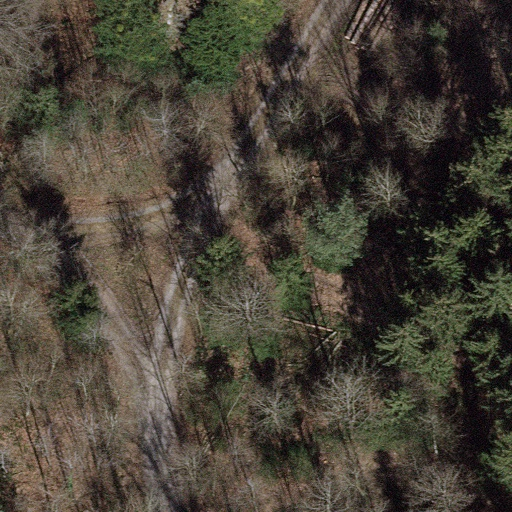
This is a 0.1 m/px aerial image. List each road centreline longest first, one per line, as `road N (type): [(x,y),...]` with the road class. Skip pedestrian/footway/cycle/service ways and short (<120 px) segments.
road 1 (track): [(38,233),(206,214),(328,0)]
road 2 (track): [(153,367),(38,233),(0,215)]
road 3 (track): [(153,367),(206,214)]
road 4 (track): [(174,511),(153,367)]
